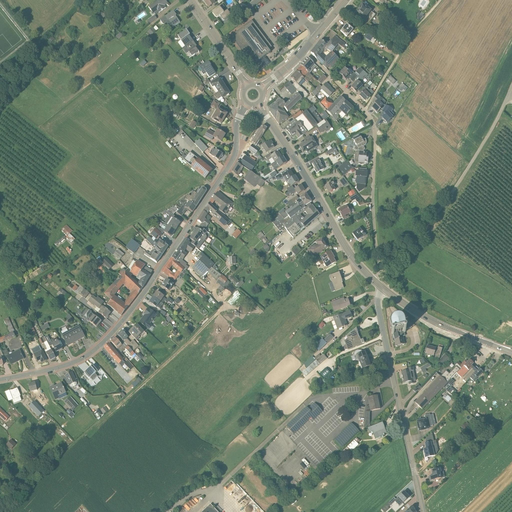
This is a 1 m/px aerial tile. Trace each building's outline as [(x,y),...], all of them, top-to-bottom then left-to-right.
[(155,8),(159,13),(166,8),(164,6),(168,4),(165,0),(158,0),(149,7),(151,11),(155,8)] [(371,11),(362,4),(355,14),(354,17),(369,28),(372,31),(375,27),(369,23),(376,15),(371,11)] [(212,12),(217,18),(224,13),(219,7),(212,12)] [(97,16),(101,20),(109,12),(107,10),(103,13),(101,12),(97,16)] [(173,27),(180,22),(177,18),(176,19),(175,16),(176,15),(173,11),(160,21),(163,25),(164,24),(165,25),(166,26),(167,26),(168,26),(169,26),(170,25),(171,24),(173,27)] [(251,20),(230,36),(253,66),(270,52),(268,50),(272,47),(251,20)] [(340,32),(347,37),(353,30),(347,24),(340,32)] [(151,36),(156,31),(153,28),(152,27),(147,32),(151,36)] [(181,40),(185,46),(192,42),(188,36),(190,35),(186,30),(178,36),(181,40)] [(323,43),(320,40),(311,53),(326,68),(337,57),(332,52),(335,49),(338,45),(340,47),(344,49),(346,47),(343,46),(345,44),(335,36),(331,40),(329,44),(325,41),(323,43)] [(192,42),(185,46),(189,52),(192,56),(195,55),(195,54),(198,52),(199,52),(196,47),(192,42)] [(307,58),(301,66),(309,74),(316,66),(307,58)] [(203,75),(206,73),(209,78),(215,74),(211,67),(211,66),(208,61),(200,67),(202,71),(201,72),(203,75)] [(296,72),(304,79),(308,82),(313,77),(309,74),(301,66),(300,66),(301,66),(296,72)] [(349,79),(353,82),(355,79),(363,71),(360,68),(359,69),(355,73),(350,69),(349,69),(347,71),(345,68),(342,71),(341,70),(339,72),(339,73),(339,74),(342,78),(343,77),(346,80),(347,79),(348,80),(349,80),(349,79)] [(363,71),(355,79),(357,81),(351,88),(356,93),(360,89),(365,83),(362,81),(368,75),(363,71)] [(298,85),(295,88),(297,90),(299,93),(303,98),(303,97),(305,99),(309,95),(298,85),(304,79),(296,72),(291,78),(298,85)] [(326,78),(323,76),(320,79),(318,81),(321,84),(326,78)] [(209,83),(216,94),(225,87),(221,81),(220,82),(218,78),(219,77),(210,83),(209,83)] [(289,82),(284,87),(291,95),(297,90),(295,88),(289,82)] [(374,92),(370,89),(369,90),(367,88),(372,83),(370,82),(363,88),(365,90),(365,91),(360,96),(365,101),(370,96),(374,92)] [(312,93),(315,97),(322,89),(329,96),(334,92),(328,86),(329,86),(326,83),(322,88),(319,85),(312,93)] [(216,94),(213,95),(217,99),(221,96),(222,98),(230,94),(225,87),(216,94)] [(303,98),(299,93),(299,94),(298,95),(297,94),(286,105),(284,107),(284,108),(288,112),(303,98)] [(372,108),(377,113),(380,110),(379,109),(383,106),(379,103),(382,99),(377,94),(373,101),(376,103),(372,107),(372,108)] [(327,112),(331,116),(345,101),(341,97),(327,112)] [(321,103),(328,109),(332,104),(326,98),(321,103)] [(211,107),(216,110),(219,104),(214,101),(211,107)] [(270,112),(273,117),(282,110),(284,108),(284,107),(286,105),(282,101),(281,102),(270,110),(270,112)] [(345,101),(331,116),(332,117),(336,121),(338,118),(338,117),(337,116),(339,114),(340,113),(341,112),(341,111),(342,112),(349,105),(345,101)] [(353,109),(349,105),(342,112),(346,116),(353,109)] [(393,117),(390,114),(392,110),(385,106),(380,115),(383,116),(383,117),(382,118),(382,119),(384,120),(384,121),(383,121),(384,122),(384,123),(385,123),(386,123),(387,123),(390,120),(391,118),(393,117)] [(212,119),(221,124),(225,118),(224,117),(226,113),(218,109),(212,119)] [(282,110),(273,117),(279,125),(288,118),(282,110)] [(302,114),(299,110),(292,116),(295,120),(302,114)] [(315,127),(322,122),(314,111),(309,115),(306,111),(296,119),(290,123),(289,125),(285,127),(287,131),(295,142),(315,127)] [(315,127),(320,134),(325,131),(326,132),(332,128),(325,119),(322,122),(315,127)] [(261,127),(256,135),(261,139),(267,129),(264,126),(261,127)] [(205,136),(212,140),(213,138),(221,142),(225,135),(217,130),(215,134),(208,130),(205,136)] [(186,134),(183,137),(191,145),(194,142),(186,134)] [(352,138),(359,151),(364,151),(364,150),(365,150),(363,147),(364,146),(365,145),(366,144),(366,143),(367,142),(366,141),(366,140),(366,139),(367,139),(367,138),(362,140),(359,134),(358,135),(359,137),(354,140),(353,138),(352,138)] [(250,155),(257,160),(260,156),(257,153),(259,150),(255,147),(259,141),(261,139),(256,135),(251,142),(254,144),(253,145),(253,146),(255,147),(250,155)] [(309,136),(304,139),(306,141),(304,143),(305,143),(299,146),(302,151),(302,152),(302,153),(304,152),(303,151),(306,150),(308,149),(310,151),(314,149),(318,147),(312,137),(310,138),(309,136)] [(195,144),(203,153),(208,149),(199,140),(195,144)] [(275,147),(271,141),(268,143),(266,143),(265,143),(265,145),(262,147),(266,153),(275,147)] [(335,154),(337,153),(334,147),(325,153),(327,155),(334,152),(335,154)] [(212,156),(219,160),(223,154),(216,150),(215,150),(213,148),(209,154),(212,156)] [(275,162),(276,162),(276,161),(282,158),(278,152),(273,156),(272,156),(270,153),(264,157),(267,161),(272,158),(275,162)] [(357,152),(356,153),(355,159),(360,164),(361,165),(362,165),(363,164),(364,163),(368,164),(368,157),(368,156),(366,156),(367,153),(357,152)] [(191,167),(205,179),(212,171),(198,158),(198,159),(190,153),(184,160),(192,166),(191,167)] [(244,168),(246,169),(249,171),(251,172),(253,170),(256,163),(245,156),(239,165),(244,168)] [(276,161),(276,162),(278,165),(276,166),(278,169),(287,163),(283,157),(282,158),(276,161)] [(324,169),(321,163),(322,163),(320,160),(319,160),(312,164),(315,169),(314,170),(316,173),(324,169)] [(346,161),(337,170),(343,177),(350,171),(353,168),(346,161)] [(238,177),(244,168),(239,165),(237,163),(231,172),(238,177)] [(286,182),(294,177),(290,171),(289,172),(287,169),(275,177),(277,180),(283,178),(286,182)] [(254,188),(256,185),(260,178),(257,177),(249,171),(243,180),(254,188)] [(261,179),(265,182),(271,178),(274,176),(277,174),(275,171),(270,175),(269,174),(266,177),(264,174),(259,177),(262,179),(261,179)] [(366,184),(365,184),(366,180),(365,180),(365,177),(366,177),(367,172),(366,172),(359,172),(356,171),(356,176),(357,176),(356,184),(357,184),(362,190),(365,188),(365,185),(366,185),(366,184)] [(287,189),(289,192),(293,189),(292,186),(299,182),(295,176),(294,177),(286,182),(288,185),(289,188),(287,189)] [(339,181),(344,187),(348,183),(344,177),(339,181)] [(325,186),(327,189),(329,193),(335,190),(333,186),(334,185),(332,182),(331,183),(325,186)] [(294,189),(293,189),(289,192),(284,195),(287,197),(288,198),(291,196),(296,192),(298,195),(304,191),(301,186),(295,190),(294,189)] [(179,203),(183,205),(184,203),(185,204),(187,202),(188,201),(196,207),(206,192),(207,192),(206,190),(204,188),(202,188),(201,189),(200,188),(198,189),(195,194),(193,192),(192,194),(191,193),(188,195),(188,196),(186,196),(182,199),(180,201),(179,203)] [(218,192),(209,203),(212,205),(215,201),(221,206),(219,210),(225,215),(233,204),(218,192)] [(306,193),(299,199),(293,204),(285,211),(286,213),(293,208),(295,206),(296,207),(298,205),(302,203),(306,201),(309,199),(306,193)] [(285,228),(307,210),(305,208),(304,207),(311,202),(309,199),(306,201),(302,203),(298,205),(296,207),(295,206),(293,208),(286,213),(285,211),(280,215),(277,218),(272,222),(275,227),(280,232),(285,228)] [(176,212),(181,217),(184,214),(183,213),(186,208),(193,213),(196,207),(188,201),(187,202),(185,204),(184,203),(183,205),(180,208),(176,205),(174,207),(173,206),(171,209),(170,208),(169,210),(174,214),(176,212)] [(206,208),(204,212),(207,214),(209,211),(214,215),(213,216),(225,226),(229,221),(218,210),(217,211),(211,206),(212,205),(209,203),(206,208)] [(348,217),(348,216),(351,215),(348,210),(350,209),(348,205),(343,208),(342,207),(341,208),(341,209),(338,211),(344,220),(348,217)] [(312,206),(307,210),(285,228),(293,238),(319,215),(312,206)] [(169,216),(164,223),(175,230),(180,223),(171,217),(174,214),(169,210),(166,214),(169,216)] [(200,227),(202,228),(205,230),(208,226),(207,226),(210,222),(209,221),(204,219),(207,214),(204,212),(198,221),(202,224),(200,227)] [(154,228),(155,229),(160,234),(162,231),(164,232),(171,237),(175,230),(164,223),(160,229),(156,226),(154,228)] [(75,239),(70,233),(73,231),(67,224),(62,229),(65,233),(64,234),(72,242),(75,239)] [(197,229),(194,234),(204,241),(206,237),(206,236),(205,235),(207,232),(205,230),(202,228),(200,230),(197,229)] [(155,239),(153,241),(154,242),(156,244),(156,245),(157,246),(156,246),(157,247),(158,245),(166,250),(168,247),(164,244),(165,243),(160,240),(158,239),(162,235),(160,234),(155,229),(153,232),(152,231),(150,234),(155,239)] [(352,234),(354,236),(357,241),(364,236),(362,233),(363,233),(363,232),(362,232),(360,229),(352,234)] [(191,243),(195,246),(196,247),(196,248),(198,250),(202,244),(204,241),(194,234),(190,239),(192,241),(191,243)] [(54,244),(57,246),(66,238),(64,236),(60,240),(59,239),(54,244)] [(151,245),(159,253),(162,255),(166,250),(158,245),(157,247),(156,246),(157,246),(156,245),(156,244),(154,242),(153,241),(149,237),(146,240),(151,245)] [(132,239),(126,248),(134,254),(140,246),(132,239)] [(172,258),(176,262),(179,257),(183,260),(187,255),(184,253),(187,249),(191,252),(195,246),(191,243),(185,239),(172,258)] [(308,250),(312,257),(322,251),(322,250),(327,247),(323,239),(317,242),(318,244),(308,250)] [(124,254),(118,249),(113,255),(119,260),(124,254)] [(162,255),(159,253),(156,256),(154,254),(152,256),(146,252),(144,254),(157,263),(162,255)] [(321,258),(327,268),(335,262),(332,257),(333,256),(331,252),(321,258)] [(198,258),(200,259),(192,268),(202,278),(207,272),(218,281),(217,282),(224,289),(228,284),(226,282),(227,280),(222,275),(221,276),(211,268),(214,264),(204,255),(202,253),(198,258)] [(254,257),(249,262),(252,266),(257,261),(256,260),(259,260),(259,256),(255,256),(254,257)] [(105,258),(102,262),(108,267),(110,269),(113,265),(105,258)] [(164,268),(161,272),(170,278),(175,281),(181,273),(184,275),(187,272),(185,271),(179,265),(176,262),(172,258),(168,262),(164,268)] [(128,269),(128,270),(133,275),(137,277),(136,278),(139,280),(141,281),(139,285),(138,284),(142,288),(150,275),(152,271),(145,266),(137,261),(136,263),(133,261),(128,269)] [(182,261),(179,265),(185,271),(188,267),(186,266),(186,265),(182,261)] [(24,274),(28,270),(30,269),(26,264),(20,268),(20,269),(24,274)] [(107,271),(106,270),(100,264),(97,267),(104,273),(107,271)] [(125,272),(130,278),(133,275),(128,270),(126,272),(123,269),(118,274),(121,276),(125,272)] [(138,284),(130,278),(125,272),(121,276),(113,285),(118,290),(119,290),(123,285),(132,292),(128,297),(129,298),(132,294),(136,297),(139,293),(142,288),(138,284)] [(329,276),(335,291),(344,288),(342,283),(343,283),(342,282),(341,282),(340,279),(342,279),(339,272),(329,276)] [(228,279),(235,285),(238,282),(231,276),(228,279)] [(162,286),(169,291),(173,284),(165,279),(163,282),(164,283),(162,286)] [(118,290),(113,285),(105,294),(111,300),(107,305),(121,316),(128,307),(136,297),(132,294),(129,298),(128,297),(124,303),(114,295),(119,290),(118,290)] [(201,288),(197,292),(203,298),(207,294),(201,288)] [(167,303),(168,302),(166,300),(167,300),(163,297),(164,296),(157,292),(153,297),(162,303),(165,300),(167,303)] [(94,305),(100,310),(102,307),(101,306),(104,303),(97,297),(96,299),(92,296),(88,301),(92,304),(93,301),(95,303),(94,305)] [(162,303),(153,297),(150,303),(156,307),(160,310),(163,304),(162,304),(162,303)] [(348,300),(344,301),(343,299),(331,303),(334,311),(350,306),(348,300)] [(102,307),(100,310),(101,310),(99,313),(106,319),(110,313),(102,307)] [(149,324),(156,315),(148,309),(144,314),(145,315),(140,322),(149,329),(152,326),(149,324)] [(344,327),(345,326),(347,326),(345,321),(344,319),(351,316),(350,312),(333,318),(337,329),(344,327)] [(89,322),(97,327),(101,322),(94,316),(94,315),(91,313),(88,316),(88,318),(89,318),(87,320),(89,322)] [(10,334),(14,333),(15,333),(8,318),(3,320),(10,334)] [(391,334),(392,338),(404,335),(404,333),(405,333),(405,332),(406,332),(406,331),(406,330),(405,330),(404,329),(404,328),(404,327),(404,326),(403,323),(403,322),(402,321),(401,320),(401,319),(399,318),(399,319),(398,319),(397,319),(396,319),(395,319),(394,319),(394,320),(393,320),(392,320),(391,321),(392,322),(391,322),(391,323),(390,324),(390,325),(390,326),(390,327),(390,328),(391,329),(391,330),(392,331),(393,331),(392,333),(391,333),(391,334)] [(62,334),(68,346),(85,337),(78,325),(62,334)] [(129,332),(136,339),(139,336),(144,332),(137,325),(129,332)] [(348,340),(345,341),(346,345),(347,347),(345,348),(345,350),(348,349),(360,345),(364,343),(362,339),(360,340),(359,341),(358,338),(359,337),(357,333),(358,332),(357,332),(359,331),(359,330),(358,327),(357,327),(352,331),(348,335),(350,339),(348,340)] [(35,336),(32,330),(24,333),(28,340),(35,336)] [(124,342),(127,345),(133,351),(138,346),(133,340),(130,343),(128,340),(127,341),(126,339),(128,337),(122,331),(118,335),(124,342)] [(330,334),(323,341),(326,343),(327,344),(333,337),(330,334)] [(122,345),(124,342),(118,335),(111,342),(117,349),(122,345)] [(405,336),(404,335),(392,338),(393,341),(393,342),(394,342),(395,342),(396,346),(404,344),(403,337),(405,336)] [(47,338),(45,339),(47,342),(50,347),(52,346),(56,352),(62,349),(59,342),(61,341),(59,336),(52,340),(52,339),(49,341),(47,338)] [(45,339),(44,337),(38,340),(41,345),(44,343),(45,346),(48,352),(46,353),(50,361),(56,358),(50,347),(47,342),(45,339)] [(112,357),(114,359),(118,355),(108,344),(104,348),(112,357)] [(133,351),(127,345),(124,348),(132,356),(135,353),(133,351)] [(440,355),(441,352),(442,348),(438,347),(437,351),(435,351),(436,348),(427,346),(425,354),(434,356),(434,354),(436,354),(435,358),(439,359),(440,355)] [(31,350),(33,353),(37,361),(40,359),(42,363),(47,360),(42,350),(41,351),(40,348),(37,349),(36,348),(31,350)] [(13,353),(12,351),(8,353),(7,349),(3,351),(6,358),(7,357),(11,365),(24,359),(19,350),(13,353)] [(356,353),(354,354),(355,356),(356,359),(358,358),(360,362),(367,359),(366,354),(365,352),(364,352),(362,353),(362,351),(360,351),(358,351),(357,352),(356,353)] [(323,354),(316,360),(319,364),(327,358),(323,354)] [(118,355),(114,359),(119,364),(120,364),(122,366),(124,363),(130,370),(133,367),(126,361),(124,363),(123,361),(118,355)] [(444,355),(438,362),(442,366),(449,359),(444,355)] [(306,369),(316,361),(314,358),(305,367),(306,369)] [(367,359),(360,362),(361,366),(360,367),(361,369),(362,369),(370,366),(367,359)] [(471,369),(473,371),(474,371),(471,368),(474,365),(469,360),(468,361),(466,363),(462,368),(460,370),(459,371),(457,373),(462,378),(471,369)] [(98,371),(92,366),(84,373),(89,379),(90,378),(93,381),(98,377),(95,374),(98,371)] [(459,371),(460,370),(456,367),(449,374),(446,371),(440,377),(447,383),(451,379),(457,373),(459,371)] [(325,368),(320,374),(325,380),(331,374),(325,368)] [(401,372),(402,378),(415,376),(413,368),(406,369),(406,371),(401,372)] [(477,368),(474,371),(473,371),(468,375),(463,380),(466,383),(470,378),(478,369),(477,368)] [(478,369),(470,378),(472,380),(471,381),(473,383),(477,378),(483,372),(479,369),(478,369)] [(76,382),(72,372),(65,376),(70,385),(76,382)] [(415,376),(402,378),(404,383),(408,382),(409,385),(415,384),(414,381),(416,381),(415,376)] [(440,376),(415,403),(422,410),(443,388),(447,383),(440,377),(440,376)] [(451,379),(447,383),(443,388),(448,392),(451,389),(452,385),(454,382),(451,379)] [(37,390),(35,383),(28,384),(30,392),(33,391),(33,394),(38,393),(37,390)] [(64,389),(64,388),(63,388),(61,384),(57,386),(58,387),(55,388),(54,386),(50,388),(55,400),(58,398),(58,397),(66,393),(64,389)] [(421,388),(418,385),(413,390),(416,393),(421,388)] [(12,399),(20,396),(17,388),(9,392),(9,391),(5,392),(9,401),(13,399),(12,399)] [(451,389),(448,392),(452,397),(453,396),(456,393),(452,388),(451,389)] [(446,394),(443,397),(444,398),(448,402),(451,399),(447,395),(446,394)] [(364,413),(364,429),(369,424),(370,413),(370,411),(380,409),(377,395),(368,397),(369,406),(365,407),(364,413)] [(35,400),(42,408),(46,404),(39,396),(35,400)] [(78,406),(70,397),(65,402),(73,410),(78,406)] [(44,411),(35,401),(29,407),(38,417),(44,411)] [(311,418),(313,420),(322,412),(314,403),(308,409),(307,407),(286,427),(293,435),(311,418)] [(98,409),(93,412),(96,418),(101,414),(98,409)] [(432,426),(430,414),(425,416),(426,420),(417,422),(419,431),(428,429),(428,427),(432,426)] [(464,423),(460,427),(464,431),(468,427),(470,425),(467,422),(465,424),(464,423)] [(342,447),(358,431),(351,423),(334,439),(342,447)] [(383,436),(384,436),(384,434),(386,434),(385,429),(384,429),(382,423),(368,428),(369,432),(372,431),(375,439),(383,436)] [(283,430),(290,437),(292,434),(286,428),(283,430)] [(426,443),(425,443),(426,450),(424,450),(425,458),(435,456),(436,454),(438,451),(436,441),(434,441),(432,432),(425,439),(426,443)] [(359,441),(356,438),(343,451),(347,456),(359,445),(357,443),(359,441)] [(432,476),(429,476),(430,481),(441,479),(439,472),(441,472),(440,469),(431,471),(432,476)] [(399,506),(402,504),(409,497),(404,492),(398,497),(399,497),(396,500),(394,498),(381,509),(384,511),(385,511),(389,509),(388,507),(395,501),(399,506)]
